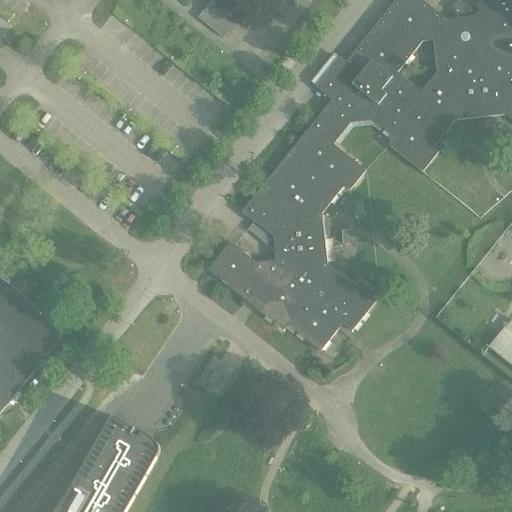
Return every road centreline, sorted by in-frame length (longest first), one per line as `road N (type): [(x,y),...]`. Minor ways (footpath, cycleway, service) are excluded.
road 1 (unclassified): [(158,274),(181,229),(364,0)]
road 2 (unclassified): [(356,450),(334,413),(158,274)]
road 3 (unclassified): [(0,466),(158,274)]
road 4 (unclassified): [(158,274),(0,143)]
road 5 (unclassified): [(0,105),(85,0)]
